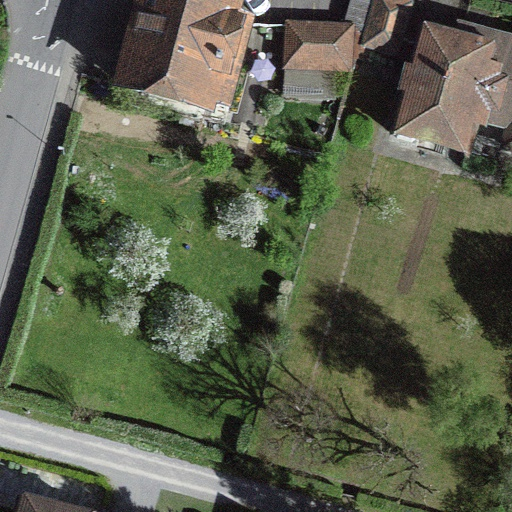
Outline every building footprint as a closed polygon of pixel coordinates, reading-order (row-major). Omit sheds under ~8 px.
[(206,109),(206,106),(227,112),(239,67),(218,61),(231,15),(172,0),(147,0),(124,87),(206,109)] [(376,0),(364,47),(396,56),(410,6),(387,0),(376,0)] [(290,27),(284,95),(334,98),(337,70),(348,71),(350,30),(290,27)] [(511,150),(511,45),(485,38),(480,57),(424,42),(404,114),(397,116),(393,130),(397,138),(410,141),(416,137),(464,150),(468,139),(511,150)] [(72,511),(26,499),(22,511),(72,511)]
